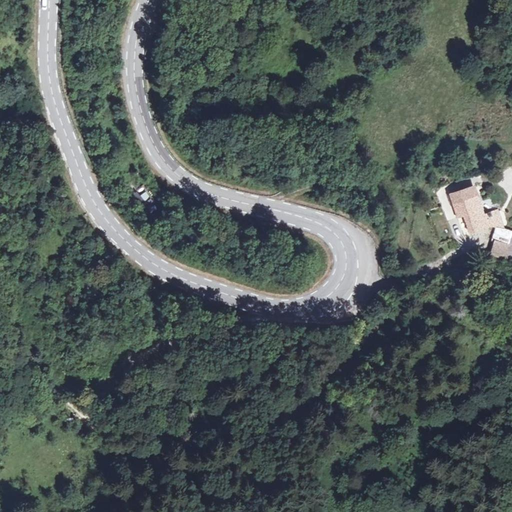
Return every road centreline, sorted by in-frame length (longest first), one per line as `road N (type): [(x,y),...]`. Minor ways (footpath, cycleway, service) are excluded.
road 1 (secondary): [(48,0),(51,92),(79,176),(105,220),(164,272),(257,306),(295,311),(341,291),(352,266),(347,243),(324,225),(199,189),(154,152),(134,70),(152,0)]
road 2 (track): [(182,332),(172,402),(150,431),(105,439),(60,396)]
